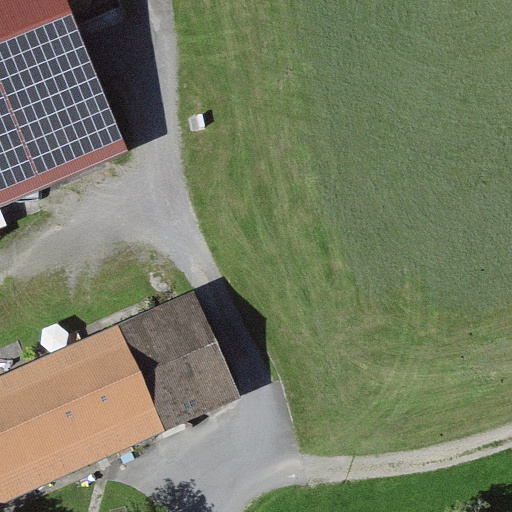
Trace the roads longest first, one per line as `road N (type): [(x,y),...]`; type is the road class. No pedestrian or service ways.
road 1 (track): [(141,0),(162,100),(168,184),(266,401),(271,470)]
road 2 (track): [(511,437),(385,468),(271,470)]
